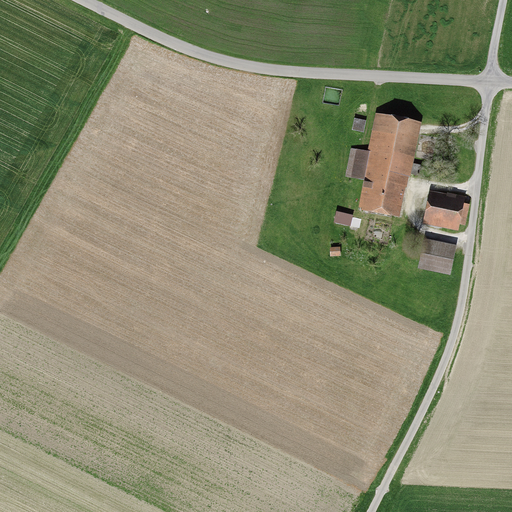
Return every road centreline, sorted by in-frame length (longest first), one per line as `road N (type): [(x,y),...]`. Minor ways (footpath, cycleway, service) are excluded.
road 1 (unclassified): [(372,511),(454,336),(490,82)]
road 2 (unclassified): [(79,0),(198,53),(278,72),(340,81),(490,82)]
